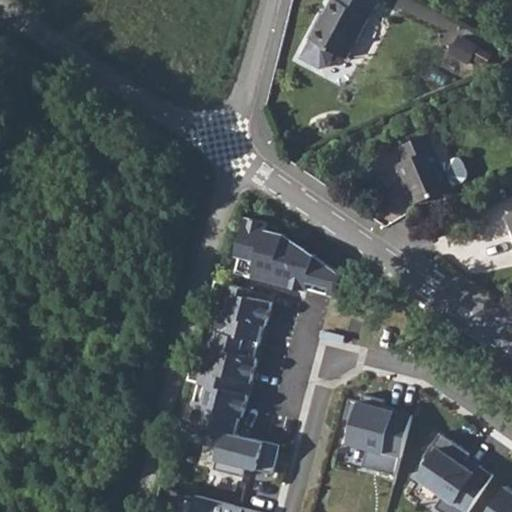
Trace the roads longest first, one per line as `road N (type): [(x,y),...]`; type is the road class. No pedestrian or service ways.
road 1 (unclassified): [(228,157),(140,511)]
road 2 (residential): [(511,427),(421,368),(359,351),(329,358),(286,511)]
road 3 (unclassified): [(511,341),(228,157)]
road 4 (unclassified): [(228,157),(0,5)]
road 5 (residential): [(268,0),(228,157)]
